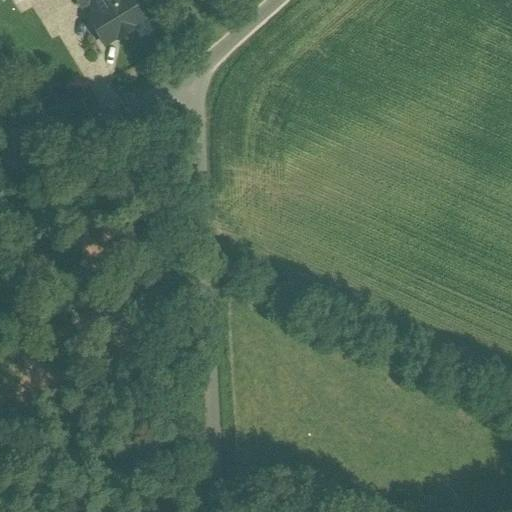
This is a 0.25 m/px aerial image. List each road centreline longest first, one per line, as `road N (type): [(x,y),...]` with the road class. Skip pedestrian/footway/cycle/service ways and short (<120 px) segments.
road 1 (unclassified): [(189,74),(210,511)]
road 2 (unclassified): [(189,74),(0,156)]
